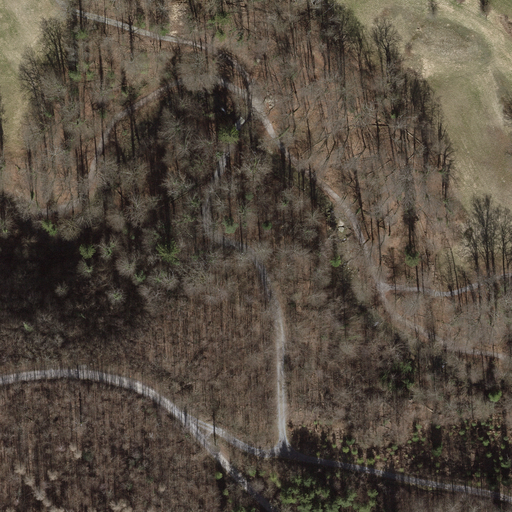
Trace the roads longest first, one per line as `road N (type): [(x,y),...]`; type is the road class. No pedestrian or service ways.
road 1 (track): [(283,454),(277,318),(265,273),(253,255),(215,234),(209,220),(225,149),(253,105)]
road 2 (track): [(511,358),(448,346),(390,311),(346,206),(277,145),(253,105)]
road 3 (track): [(253,105),(224,80),(189,77),(113,119),(76,200),(39,209),(0,192)]
road 4 (track): [(253,105),(247,78),(198,43),(66,10),(56,0)]
road 5 (track): [(283,454),(511,499)]
road 6 (track): [(0,382),(101,373),(135,381),(193,424)]
road 7 (track): [(237,0),(369,103),(400,110)]
